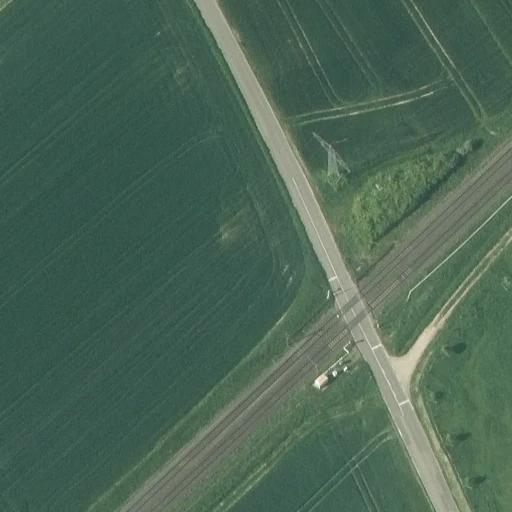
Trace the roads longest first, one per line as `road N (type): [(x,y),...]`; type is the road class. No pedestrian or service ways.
road 1 (unclassified): [(453,511),(203,0)]
road 2 (track): [(223,511),(381,363)]
road 3 (track): [(391,384),(511,235)]
